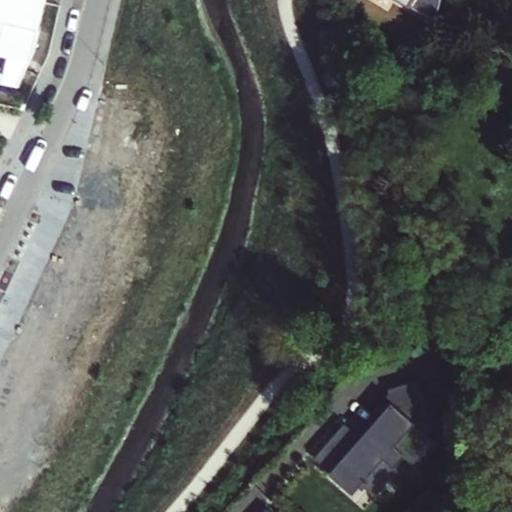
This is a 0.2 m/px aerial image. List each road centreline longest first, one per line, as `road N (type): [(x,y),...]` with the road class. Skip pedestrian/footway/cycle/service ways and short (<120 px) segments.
road 1 (residential): [(97,0),(53,135)]
road 2 (residential): [(0,250),(53,135)]
